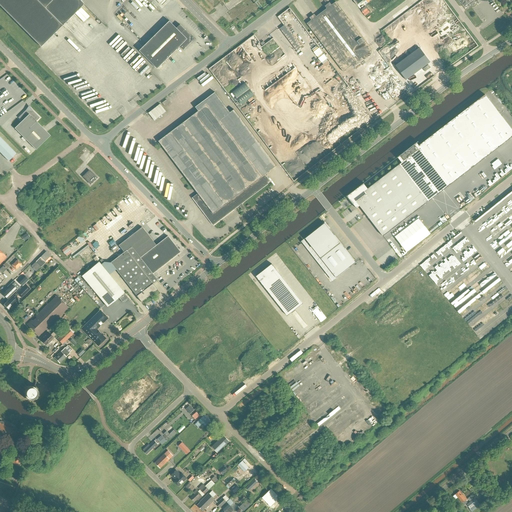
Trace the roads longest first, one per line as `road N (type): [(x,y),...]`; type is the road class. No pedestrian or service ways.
road 1 (tertiary): [(313,187),(490,54)]
road 2 (unclassified): [(387,279),(219,415)]
road 3 (unclassified): [(188,511),(127,448),(191,388)]
road 4 (tertiary): [(216,265),(100,144)]
road 5 (unclassified): [(511,177),(387,279)]
road 6 (unclassified): [(100,144),(225,44)]
road 7 (unclassified): [(415,511),(511,431)]
road 8 (tertiary): [(216,265),(313,187)]
